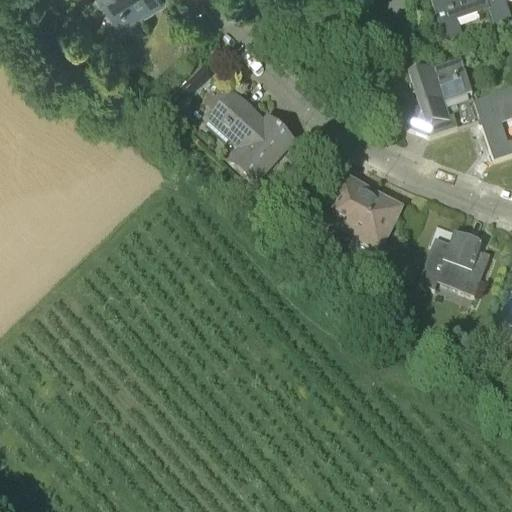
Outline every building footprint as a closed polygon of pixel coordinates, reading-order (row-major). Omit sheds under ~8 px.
[(100,0),(120,30),(163,3),(160,0),(100,0)] [(484,0),(436,0),(430,2),(447,53),(464,47),(456,24),(487,14),(489,13),(484,0)] [(511,0),(484,0),(489,13),(487,14),(494,34),(495,33),(511,28),(504,5),(511,1),(511,0)] [(344,5),(336,5),(334,29),(342,29),(344,5)] [(457,132),(453,120),(444,123),(434,94),(466,83),(460,65),(410,82),(418,106),(415,107),(405,133),(428,142),(457,132)] [(174,114),(210,79),(202,71),(167,106),(174,114)] [(511,93),(473,107),(493,166),(511,159),(511,145),(507,147),(497,119),(511,113),(511,93)] [(229,165),(254,188),(292,146),(276,131),(271,136),(232,99),(213,120),(233,139),(229,143),(240,153),(229,165)] [(322,223),(379,252),(399,213),(342,184),(322,223)] [(457,295),(473,302),(489,261),(479,257),(481,252),(478,250),(454,240),(450,249),(435,243),(417,289),(434,295),(439,282),(459,290),(457,295)]
